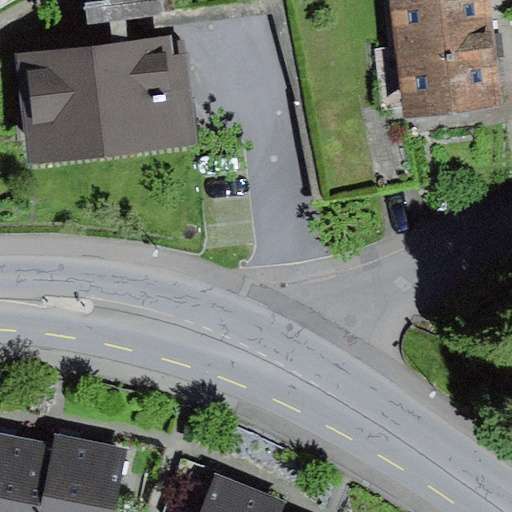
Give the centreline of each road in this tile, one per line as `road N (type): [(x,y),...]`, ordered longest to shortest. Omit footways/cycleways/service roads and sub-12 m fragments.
road 1 (secondary): [(255,353),(500,511)]
road 2 (residential): [(255,353),(511,237)]
road 3 (secondary): [(0,300),(122,313),(255,353)]
